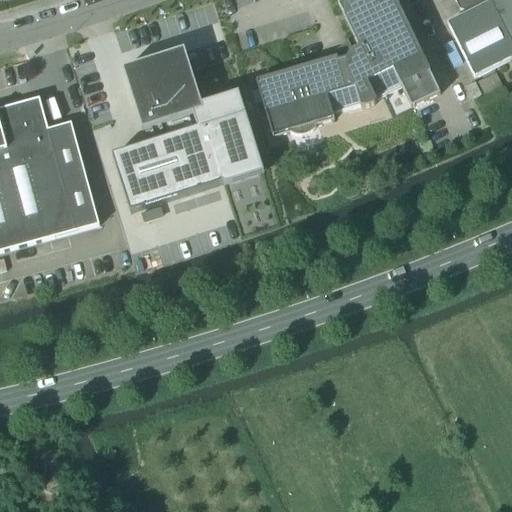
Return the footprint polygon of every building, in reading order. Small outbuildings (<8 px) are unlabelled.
[(410,110),(439,96),(391,0),(352,0),(336,8),(360,56),(353,58),(321,68),(320,64),(255,84),(272,140),(288,135),(292,137),(300,138),(304,137),(308,136),(313,131),(315,128),(333,123),(331,118),(359,110),(360,111),(365,111),(370,109),(374,107),(375,105),(375,103),(400,91),(410,110)] [(511,0),(452,0),(460,15),(487,2),(488,5),(446,27),(474,81),(511,62),(511,0)] [(117,157),(112,159),(130,216),(181,200),(222,187),(223,189),(263,177),(257,155),(253,156),(236,100),(199,111),(182,56),(124,74),(147,148),(145,148),(132,153),(117,157)] [(471,102),(480,98),(474,85),(465,90),(471,102)] [(70,127),(47,134),(39,102),(0,113),(0,255),(98,229),(70,127)]
